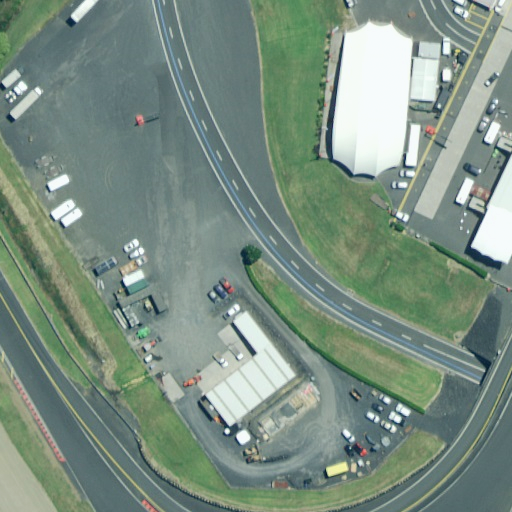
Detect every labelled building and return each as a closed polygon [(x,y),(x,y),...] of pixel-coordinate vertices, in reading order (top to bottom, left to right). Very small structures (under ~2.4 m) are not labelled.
[(369,26),(346,40),(334,153),(352,170),(372,174),(397,167),(416,42),(395,29),(369,26)] [(439,44),(420,43),(419,56),(439,57),(439,44)] [(438,62),(415,60),(412,98),(435,100),(438,62)] [(420,125),(411,124),(406,165),(416,166),(420,125)] [(511,151),(465,249),(511,271),(511,151)] [(289,376),(261,342),(200,393),(229,427),(289,376)] [(251,439),(245,429),(235,436),(242,445),(251,439)]
